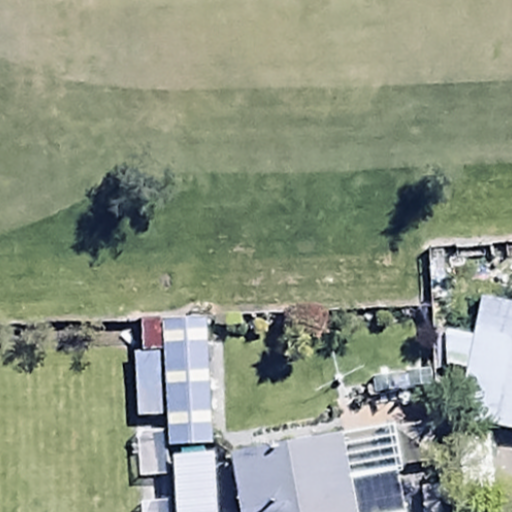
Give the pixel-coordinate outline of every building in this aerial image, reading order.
[(511,438),(511,308),(474,302),(467,341),(444,337),(438,372),(464,377),(455,428),(511,438)] [(205,326),(162,327),(165,456),(208,455),(205,326)] [(159,417),(158,357),(128,358),(129,418),(159,417)] [(430,426),(385,431),(390,473),(435,468),(430,426)] [(350,511),(337,437),(226,457),(236,511),(350,511)] [(214,511),(212,457),(171,458),(172,511),(214,511)]
